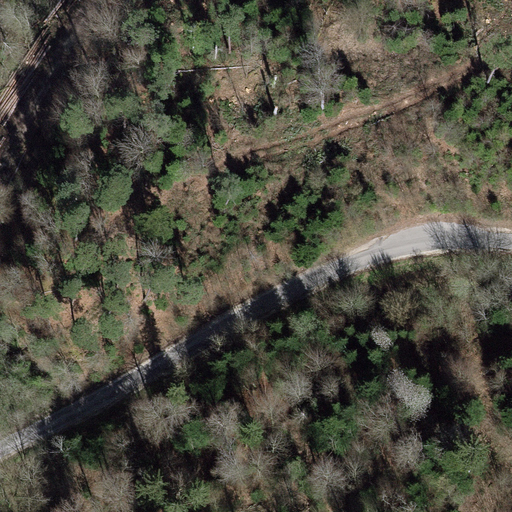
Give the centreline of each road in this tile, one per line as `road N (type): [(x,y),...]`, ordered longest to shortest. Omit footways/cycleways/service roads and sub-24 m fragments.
road 1 (tertiary): [(511,239),(434,239),(369,254),(0,453)]
road 2 (track): [(95,0),(0,164)]
